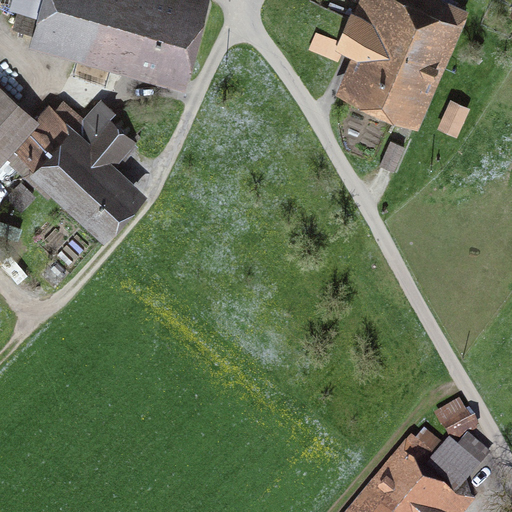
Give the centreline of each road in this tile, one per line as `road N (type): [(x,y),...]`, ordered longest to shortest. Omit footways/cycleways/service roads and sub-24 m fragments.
road 1 (track): [(250,0),(242,11),(313,115),(511,470)]
road 2 (track): [(230,0),(242,11),(150,197)]
road 3 (track): [(0,279),(33,317),(68,290),(150,197)]
road 4 (track): [(455,372),(336,511)]
